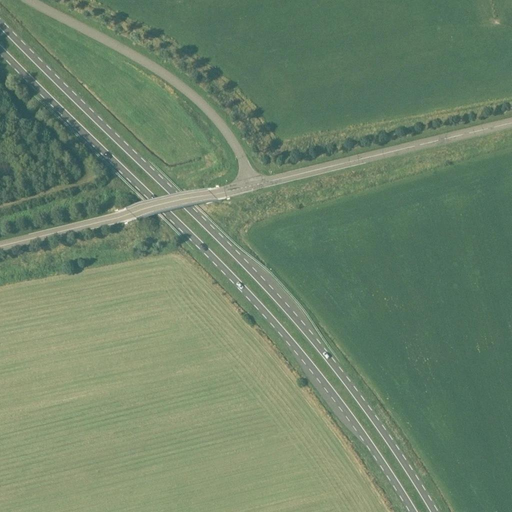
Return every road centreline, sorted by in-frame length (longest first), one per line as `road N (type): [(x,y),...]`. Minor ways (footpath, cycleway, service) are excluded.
road 1 (primary): [(433,511),(295,319),(0,24)]
road 2 (primary): [(0,48),(284,333),(413,511)]
road 3 (unclassified): [(248,187),(223,129),(185,90),(28,0)]
road 4 (unclassified): [(248,187),(511,123)]
road 5 (unclassified): [(0,247),(248,187)]
